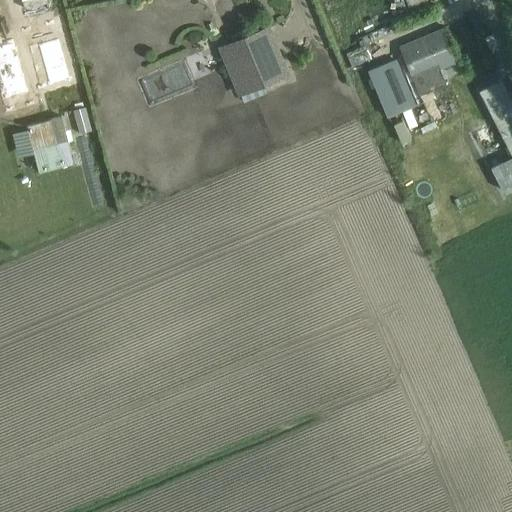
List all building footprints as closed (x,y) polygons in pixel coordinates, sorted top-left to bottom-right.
[(14,20),(0,23),(0,47),(6,46),(10,63),(16,61),(25,98),(47,91),(31,27),(17,31),(14,20)] [(268,27),(218,47),(237,93),(243,91),(244,93),(288,73),(268,27)] [(445,28),(399,47),(419,95),(420,94),(446,84),(440,69),(459,61),(445,28)] [(395,54),(367,66),(386,112),(413,101),(395,54)] [(511,102),(500,79),(478,90),(511,157),(490,168),(501,190),(511,184),(511,102)] [(91,130),(85,107),(73,111),(79,133),(91,130)] [(57,110),(28,122),(42,168),(42,167),(72,156),(57,110)] [(411,138),(403,120),(394,124),(401,142),(411,138)]
